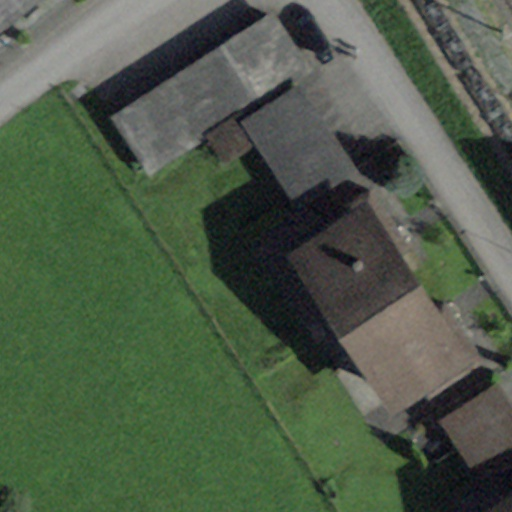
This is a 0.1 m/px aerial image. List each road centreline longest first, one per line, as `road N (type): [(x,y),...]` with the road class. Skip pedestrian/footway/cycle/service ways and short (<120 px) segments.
road 1 (residential): [(342,0),(511,256)]
road 2 (residential): [(144,0),(0,103)]
